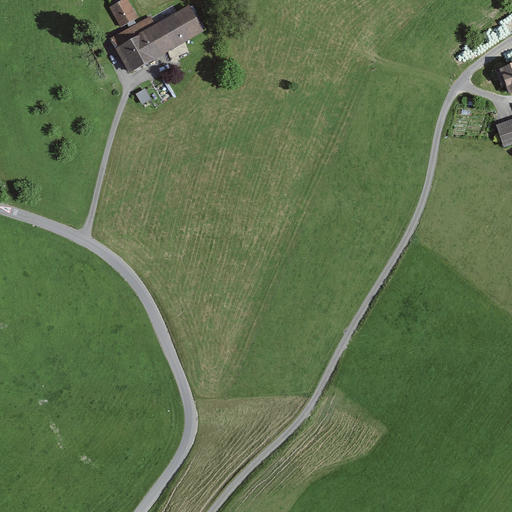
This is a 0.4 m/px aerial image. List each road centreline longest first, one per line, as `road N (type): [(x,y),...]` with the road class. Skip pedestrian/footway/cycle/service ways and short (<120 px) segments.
road 1 (unclassified): [(213,511),(309,412),(419,216),(449,98),(511,40)]
road 2 (tertiary): [(140,511),(190,433),(184,385),(136,282),(84,238)]
road 3 (unclassified): [(84,238),(122,101),(131,84),(162,65)]
